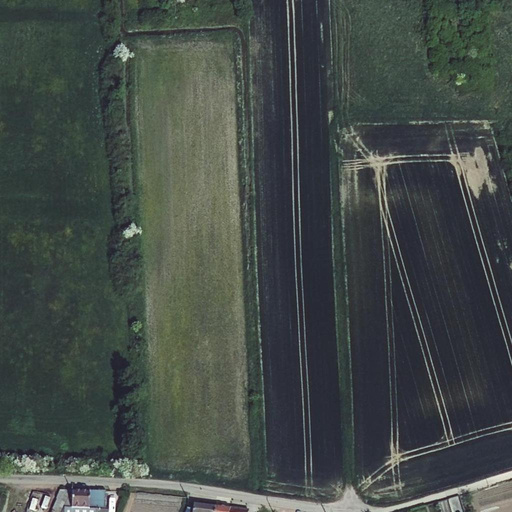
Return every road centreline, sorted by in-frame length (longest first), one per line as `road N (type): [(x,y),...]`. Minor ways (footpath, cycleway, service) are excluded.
road 1 (unclassified): [(0,478),(186,486),(337,511)]
road 2 (unclassified): [(383,511),(511,475)]
